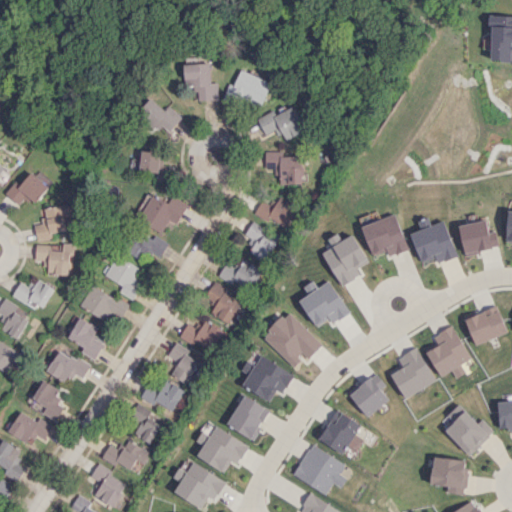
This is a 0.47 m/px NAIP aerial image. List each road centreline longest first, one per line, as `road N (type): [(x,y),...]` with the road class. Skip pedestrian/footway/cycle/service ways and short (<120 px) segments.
road 1 (residential): [(32,511),(228,209),(230,168)]
road 2 (residential): [(511,276),(473,282),(346,359),(252,488),(251,509)]
road 3 (residential): [(234,152),(220,175),(195,162),(199,142),(211,135),(234,152)]
